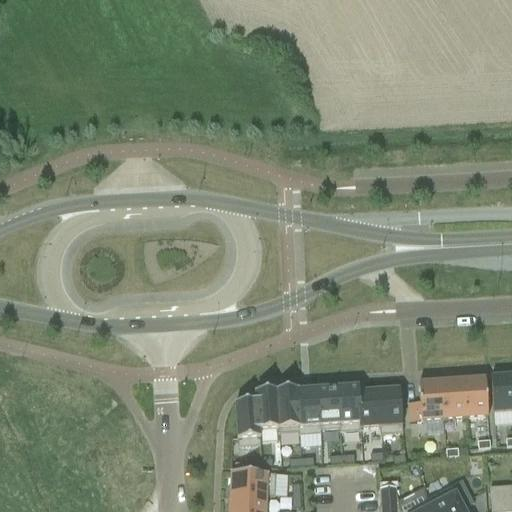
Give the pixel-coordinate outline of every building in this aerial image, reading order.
[(511,415),(511,382),(511,379),(489,380),(492,417),(511,415)] [(464,423),(486,421),(484,383),(461,384),(464,423)] [(464,423),(461,384),(439,386),(442,424),(464,423)] [(418,407),(406,407),(407,426),(411,426),(420,426),(421,426),(441,424),(442,424),(439,386),(417,387),(417,393),(418,407)] [(348,391),(337,392),(339,429),(340,433),(338,433),(338,437),(340,436),(356,435),(360,435),(360,432),(360,427),(358,395),(357,391),(353,391),(348,391)] [(319,393),(317,393),(319,435),(338,433),(340,433),(339,429),(337,392),(324,393),(319,393)] [(294,394),(275,395),(277,433),(276,433),(277,438),(278,437),(297,436),(299,436),(296,395),(296,394),(296,393),(294,394)] [(298,394),(296,395),(299,436),(297,436),(297,439),(299,439),(318,438),(320,438),(319,435),(317,393),(303,394),(298,394)] [(389,393),(378,394),(380,431),(378,431),(379,439),(381,439),(401,437),(398,393),(394,393),(389,393)] [(360,395),(358,395),(360,427),(360,432),(378,431),(380,431),(378,394),(365,395),(360,395)] [(275,395),(253,396),(254,404),(254,406),(256,434),(258,434),(276,433),(277,433),(275,395)] [(242,406),(234,407),(236,442),(237,451),(257,450),(259,450),(258,435),(258,434),(256,434),(254,406),(242,406)] [(489,452),(488,444),(476,445),(477,453),(489,452)] [(457,460),(456,453),(444,453),(445,461),(457,460)] [(381,457),(369,457),(370,465),(382,465),(381,457)] [(404,466),(403,458),(391,461),(393,469),(404,466)] [(340,460),(341,468),(353,467),(352,459),(340,460)] [(329,469),(341,468),(340,460),(328,461),(329,469)] [(300,463),(300,471),(312,470),(312,462),(300,463)] [(247,471),(258,471),(259,463),(247,463),(247,471)] [(259,463),(258,471),(270,472),(271,464),(259,463)] [(300,471),(300,463),(288,464),(288,472),(300,471)] [(229,478),(228,497),(265,499),(265,500),(273,501),(273,499),(274,478),(229,476),(229,477),(229,478)] [(449,491),(426,504),(429,511),(463,511),(473,507),(461,484),(449,490),(450,491),(449,491)] [(290,489),(291,500),(299,500),(298,488),(290,489)] [(511,511),(511,489),(489,491),(490,511),(511,511)] [(394,491),(378,492),(379,511),(429,511),(426,504),(409,511),(399,511),(396,505),(395,503),(394,491)] [(228,506),(227,511),(264,511),(265,500),(265,499),(228,497),(228,498),(228,501),(228,506)] [(299,511),(299,500),(291,500),(291,511),(299,511)]
